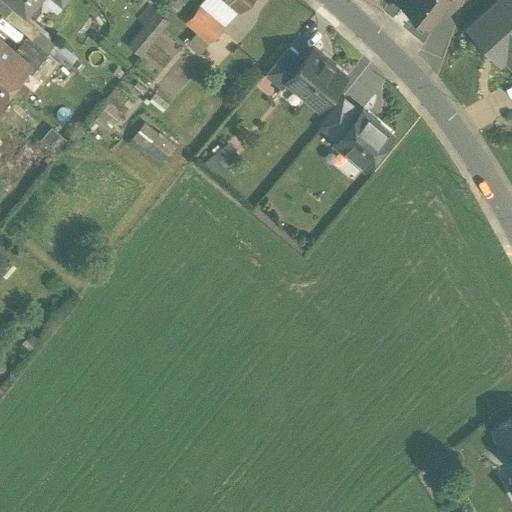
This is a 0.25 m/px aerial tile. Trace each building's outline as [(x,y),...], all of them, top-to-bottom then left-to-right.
[(7,0),(15,6),(26,15),(27,14),(38,0),(63,0),(64,1),(64,0),(7,0)] [(238,9),(226,0),(203,0),(199,5),(224,26),(238,9)] [(226,0),(238,9),(245,0),(226,0)] [(406,0),(401,6),(429,28),(450,0),(406,0)] [(511,0),(502,0),(469,31),(484,48),(492,41),(506,57),(504,59),(511,67),(511,0)] [(224,26),(199,5),(186,21),(210,42),(224,26)] [(42,27),(27,14),(26,15),(15,6),(5,17),(28,37),(31,39),(42,27)] [(148,7),(138,20),(146,26),(135,39),(146,48),(173,15),(162,6),(157,13),(148,7)] [(31,39),(28,37),(11,56),(24,67),(23,69),(30,75),(48,53),(31,39)] [(0,42),(0,96),(23,69),(24,67),(11,56),(0,47),(0,45),(1,44),(0,42)] [(287,48),(266,74),(282,88),(287,82),(286,81),(303,61),(287,48)] [(303,61),(286,81),(287,82),(318,107),(345,76),(313,49),(303,61)] [(342,98),(319,126),(337,141),(360,113),(342,98)] [(392,135),(362,110),(360,113),(337,141),(335,143),(364,168),(392,135)] [(140,124),(132,143),(166,158),(174,139),(140,124)] [(238,160),(225,170),(232,180),(246,171),(238,160)] [(511,420),(510,419),(498,426),(495,434),(501,445),(507,446),(507,451),(511,460),(511,480),(510,481),(511,485),(511,420)]
